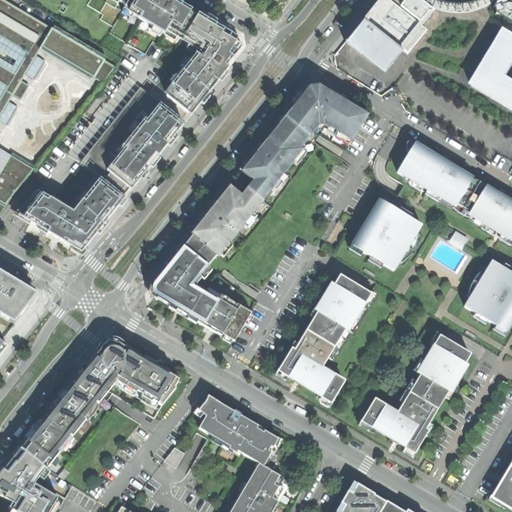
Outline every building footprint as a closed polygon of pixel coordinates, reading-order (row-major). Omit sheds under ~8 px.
[(110,0),(118,5),(120,1),(132,9),(130,13),(165,34),(167,31),(199,50),(178,76),(180,78),(166,96),(189,114),(193,109),(200,101),(206,93),(217,80),(227,67),(234,58),(229,54),(237,42),(230,38),(233,34),(216,23),(215,24),(207,19),(207,18),(199,13),(198,16),(181,7),(183,4),(174,0),(110,0)] [(378,0),(345,43),(384,75),(403,51),(408,55),(427,31),(421,27),(423,25),(420,22),(426,15),(428,13),(433,12),(431,8),(439,11),(447,13),(455,14),(464,13),(473,12),(481,9),(489,5),(495,0),(497,0),(503,3),(500,6),(494,8),(496,16),(503,14),(511,19),(511,0),(480,0),(472,3),(462,6),(452,5),(442,3),(433,0),(378,0)] [(0,135),(1,133),(0,132),(0,122),(6,126),(17,107),(9,102),(13,96),(20,101),(30,86),(22,81),(25,75),(34,80),(45,61),(36,56),(42,47),(102,84),(115,67),(51,29),(49,31),(0,1),(0,135)] [(429,18),(426,15),(420,22),(423,25),(429,18)] [(511,34),(502,28),(475,73),(468,85),(511,112),(511,34)] [(243,47),(237,42),(229,54),(234,58),(243,47)] [(229,69),(227,67),(217,80),(206,93),(208,95),(229,69)] [(255,181),(249,189),(264,200),(265,199),(304,151),(301,149),(319,126),(325,125),(352,142),(368,116),(346,102),(319,85),(311,87),(250,162),(242,171),(255,181)] [(118,206),(116,204),(125,192),(132,184),(134,186),(156,158),(180,130),(178,128),(183,122),(141,88),(79,162),(97,176),(69,211),(48,198),(31,220),(29,222),(62,242),(70,247),(71,245),(79,249),(81,251),(118,206)] [(202,103),(200,101),(193,109),(195,111),(202,103)] [(484,225),(511,241),(511,203),(438,158),(415,144),(398,172),(441,198),(443,195),(458,205),(460,201),(473,209),(471,212),(486,221),(484,225)] [(0,171),(10,155),(0,149),(0,171)] [(0,171),(0,202),(4,205),(35,167),(11,153),(10,155),(0,171)] [(225,333),(237,341),(253,312),(223,294),(220,299),(205,290),(204,293),(193,287),(196,283),(197,284),(207,272),(205,271),(218,254),(220,255),(264,200),(249,189),(242,196),(230,187),(209,213),(163,271),(153,283),(155,295),(171,305),(173,303),(179,307),(178,308),(191,316),(192,314),(200,319),(199,321),(209,327),(218,333),(218,332),(224,335),(225,333)] [(17,212),(31,220),(48,198),(35,190),(17,212)] [(383,264),(394,271),(422,225),(412,219),(411,220),(404,215),(399,212),(399,211),(381,200),(373,213),(376,216),(365,234),(362,233),(353,246),(371,257),(372,256),(384,263),(383,264)] [(453,245),(458,248),(460,245),(464,247),(467,242),(466,241),(467,238),(458,232),(456,235),(455,234),(451,239),(455,242),(453,245)] [(506,269),(493,261),(465,307),(475,313),(476,312),(488,320),(488,321),(506,332),(511,322),(511,317),(511,315),(511,274),(505,270),(506,269)] [(364,271),(375,277),(376,274),(365,267),(364,271)] [(0,315),(14,324),(38,294),(26,287),(0,271),(0,315)] [(336,396),(337,395),(338,395),(342,390),(341,389),(345,381),(323,367),(347,329),(350,331),(372,294),(342,276),(332,292),(330,291),(327,295),(325,299),(327,300),(295,355),(292,354),(284,367),(286,373),(305,385),(316,392),(317,391),(321,393),(320,395),(329,399),(330,399),(332,399),(335,398),(336,396)] [(467,330),(465,333),(476,339),(478,336),(467,330)] [(372,408),(368,413),(369,414),(367,417),(369,424),(377,429),(378,427),(382,430),(381,431),(388,435),(411,450),(418,448),(426,435),(424,433),(457,379),(460,380),(462,376),(464,372),(462,371),(471,355),(447,340),(442,336),(420,373),(423,375),(400,413),(378,400),(373,408),(372,408)] [(35,431),(21,448),(47,468),(47,469),(109,391),(154,418),(162,406),(176,388),(175,386),(179,379),(171,375),(172,373),(157,365),(119,342),(118,343),(115,342),(110,342),(108,343),(105,345),(99,353),(98,352),(87,366),(88,367),(85,371),(83,374),(81,373),(66,391),(68,393),(65,397),(62,400),(61,399),(41,424),(42,425),(39,429),(36,432),(35,431)] [(207,415),(199,428),(218,439),(220,437),(223,438),(227,441),(225,443),(231,446),(229,448),(237,453),(238,451),(258,462),(249,476),(252,478),(247,487),(243,493),(240,491),(228,511),(132,511),(122,506),(118,511),(276,511),(278,509),(275,507),(279,501),(273,498),(284,478),(270,470),(278,455),(271,452),(279,439),(265,431),(266,429),(209,396),(201,411),(207,415)] [(175,447),(164,461),(176,469),(185,453),(175,447)] [(59,511),(61,511),(59,509),(64,501),(35,483),(39,477),(47,468),(21,448),(0,474),(0,494),(11,501),(12,498),(19,502),(15,510),(13,509),(10,511),(59,511)] [(57,476),(64,480),(70,472),(64,467),(57,476)] [(511,470),(507,479),(506,478),(502,484),(497,492),(494,498),(508,506),(511,508),(511,470)] [(411,511),(408,510),(407,511),(404,511),(355,483),(338,511),(411,511)] [(16,504),(13,509),(15,510),(19,502),(12,498),(11,501),(13,502),(16,504)]
